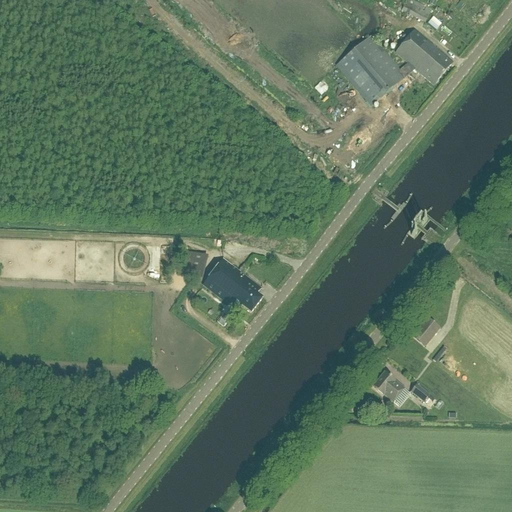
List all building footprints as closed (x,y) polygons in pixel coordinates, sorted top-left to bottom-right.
[(428,20),(432,12),(424,8),(425,6),(412,0),(409,0),(405,8),(428,20)] [(452,64),(415,32),(395,55),(407,65),(400,71),(371,37),(336,67),(371,108),(403,80),(414,71),(433,87),(452,64)] [(351,149),(358,155),(362,151),(355,145),(351,149)] [(404,203),(391,218),(393,221),(406,205),(404,203)] [(421,215),(407,234),(414,240),(430,220),(423,214),(421,215)] [(205,257),(183,253),(180,271),(183,271),(182,276),(201,280),(205,257)] [(261,290),(224,262),(204,288),(230,308),(229,310),(236,315),(242,308),(251,315),(262,300),(256,295),(261,290)] [(438,330),(425,320),(410,339),(422,349),(438,330)] [(394,381),(384,373),(372,387),(383,396),(383,395),(392,403),(403,389),(394,382),(394,381)] [(429,396),(415,386),(409,394),(422,404),(429,396)]
